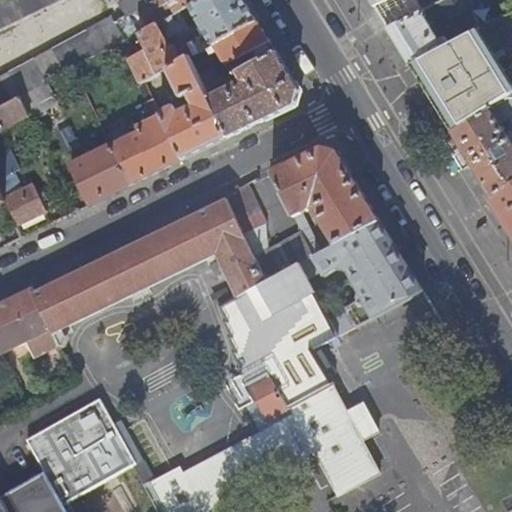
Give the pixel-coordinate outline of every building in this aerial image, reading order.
[(0,0),(0,30),(61,0),(0,0)] [(139,10),(132,0),(124,0),(118,4),(125,17),(139,10)] [(257,23),(243,0),(205,0),(176,16),(156,26),(139,36),(146,51),(129,61),(141,85),(169,71),(183,63),(174,48),(172,49),(167,41),(190,28),(190,27),(199,22),(206,34),(197,39),(193,32),(189,34),(200,54),(215,46),(257,23)] [(152,3),(157,0),(132,0),(139,10),(152,3)] [(205,0),(157,0),(152,3),(157,11),(169,5),(176,16),(205,0)] [(370,0),(376,9),(393,0),(370,0)] [(393,0),(376,9),(379,15),(387,28),(389,31),(424,15),(454,0),(393,0)] [(447,22),(459,41),(474,33),(480,30),(469,10),(447,22)] [(424,15),(389,31),(411,66),(450,46),(446,40),(440,43),(424,15)] [(48,84),(74,70),(125,43),(112,19),(0,79),(0,109),(22,98),(48,84)] [(139,36),(156,26),(152,19),(133,29),(137,36),(139,36)] [(270,44),(257,23),(215,46),(215,47),(218,52),(230,72),(254,59),(252,54),(270,44)] [(450,46),(411,66),(414,71),(421,82),(426,79),(482,50),(474,33),(459,41),(450,46)] [(215,47),(209,51),(212,56),(218,52),(215,47)] [(482,50),(426,79),(437,97),(432,100),(453,134),(509,100),(482,50)] [(300,92),(276,54),(239,74),(243,82),(248,84),(250,87),(240,92),(236,85),(230,89),(232,93),(221,99),(217,98),(218,95),(214,87),(205,92),(229,139),(297,107),(300,92)] [(198,78),(190,59),(183,63),(169,71),(182,98),(184,99),(186,99),(191,97),(196,108),(180,116),(178,111),(177,110),(174,110),(163,116),(184,161),(229,139),(205,92),(198,78)] [(214,87),(226,81),(224,76),(218,79),(214,70),(198,78),(205,92),(214,87)] [(426,79),(421,82),(432,100),(437,97),(426,79)] [(58,105),(48,84),(22,98),(30,117),(32,119),(58,105)] [(0,133),(30,117),(22,98),(0,109),(0,133)] [(511,98),(509,100),(453,134),(454,136),(472,165),(493,199),(511,186),(511,143),(511,141),(511,140),(511,133),(511,134),(507,136),(503,130),(507,127),(505,123),(511,119),(511,98)] [(132,187),(184,161),(163,116),(154,100),(146,103),(153,119),(155,121),(138,129),(140,133),(112,147),(132,187)] [(59,135),(67,154),(79,148),(70,130),(59,135)] [(472,165),(454,136),(445,141),(463,170),(472,165)] [(92,206),(132,187),(112,147),(73,166),(72,166),(92,206)] [(323,149),(273,174),(303,234),(269,252),(263,228),(267,226),(247,186),(225,197),(227,202),(268,283),(300,266),(322,254),(302,216),(312,211),(309,207),(314,204),(319,206),(317,214),(337,246),(381,223),(338,154),(323,149)] [(0,180),(16,173),(20,171),(12,154),(0,160),(0,180)] [(0,180),(0,193),(3,200),(6,199),(3,194),(7,192),(10,198),(24,191),(16,173),(0,180)] [(3,194),(6,199),(19,228),(47,213),(42,203),(39,195),(34,186),(24,191),(10,198),(7,192),(3,194)] [(511,186),(493,199),(511,229),(511,186)] [(39,195),(42,203),(48,201),(43,193),(39,195)] [(268,283),(227,202),(35,295),(52,331),(60,347),(64,345),(67,337),(64,331),(219,256),(239,299),(220,309),(238,370),(247,388),(251,386),(271,421),(294,409),(298,415),(187,476),(183,470),(156,484),(170,511),(234,511),(323,464),(343,502),(384,480),(363,442),(379,434),(364,407),(348,415),(333,389),(336,388),(313,352),(339,338),(331,323),(309,281),(307,276),(300,266),(268,283)] [(331,323),(339,338),(424,292),(381,223),(337,246),(322,254),(300,266),(307,276),(309,281),(323,271),(326,276),(338,269),(350,271),(361,289),(357,304),(346,310),(348,313),(331,323)] [(35,295),(33,290),(0,306),(0,350),(2,354),(31,341),(52,331),(35,295)] [(39,357),(60,347),(52,331),(31,341),(39,357)] [(466,360),(456,343),(444,350),(455,367),(466,360)] [(68,511),(67,509),(137,467),(112,423),(100,401),(29,443),(48,475),(2,502),(0,498),(0,511),(68,511)] [(170,511),(156,484),(183,470),(178,463),(152,477),(120,419),(112,423),(137,467),(67,509),(68,511),(77,511),(142,474),(162,511),(170,511)]
